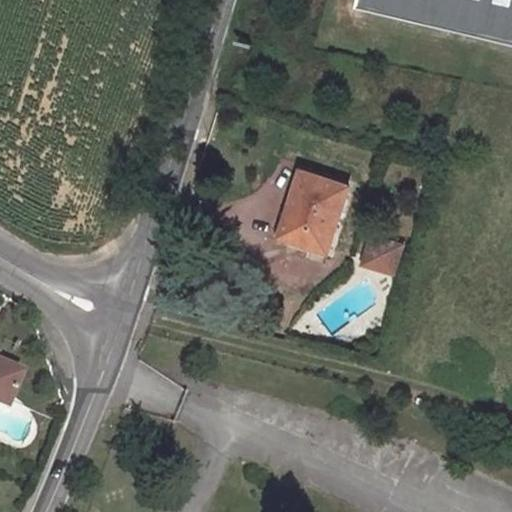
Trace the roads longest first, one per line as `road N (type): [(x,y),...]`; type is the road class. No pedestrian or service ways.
road 1 (unclassified): [(118,326),(223,0)]
road 2 (unclassified): [(44,511),(118,326)]
road 3 (residential): [(118,326),(0,256)]
